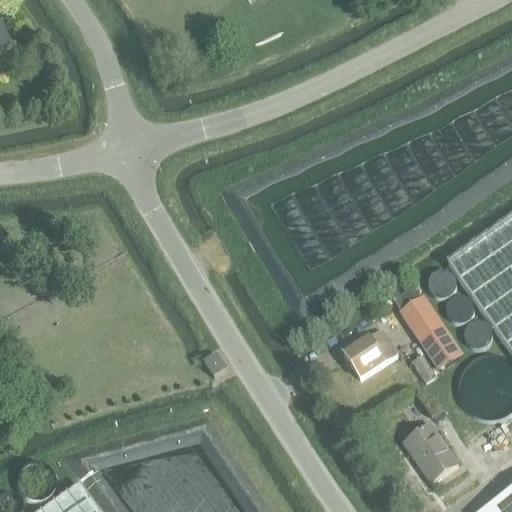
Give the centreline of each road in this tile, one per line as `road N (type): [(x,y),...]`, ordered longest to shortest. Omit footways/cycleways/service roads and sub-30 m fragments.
road 1 (unclassified): [(340,511),(145,202),(131,154)]
road 2 (unclassified): [(131,154),(287,102),(496,0)]
road 3 (unclassified): [(131,154),(102,43),(76,0)]
road 4 (unclassified): [(0,174),(131,154)]
